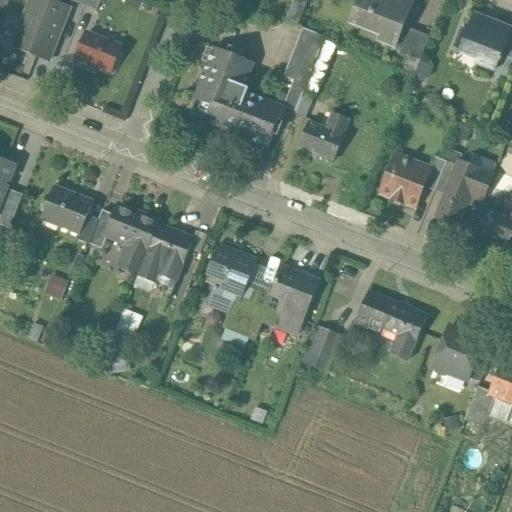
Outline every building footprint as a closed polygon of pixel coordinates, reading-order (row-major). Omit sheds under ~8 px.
[(0,0),(0,7),(5,9),(8,0),(0,0)] [(70,7),(51,0),(31,0),(23,20),(34,25),(23,51),(48,61),(70,7)] [(100,0),(85,0),(84,5),(96,10),(100,0)] [(365,0),(361,12),(367,14),(366,18),(369,19),(368,23),(382,29),(378,41),(396,48),(413,0),(365,0)] [(511,30),(475,16),(463,44),(482,52),(477,63),(495,70),(502,53),(511,30)] [(325,37),(303,28),(284,77),(294,81),(306,85),(325,37)] [(430,36),(410,29),(401,54),(420,62),(430,36)] [(511,30),(502,53),(511,56),(511,30)] [(122,46),(86,32),(76,59),(112,72),(122,46)] [(255,63),(214,47),(194,100),(205,104),(208,111),(203,122),(268,147),(284,107),(283,107),(244,91),(255,63)] [(294,81),(283,107),(284,107),(296,112),(306,85),(294,81)] [(327,129),(309,122),(300,147),(335,161),(345,137),(343,136),(350,120),(333,114),(327,129)] [(498,164),(473,154),(468,166),(493,176),(498,164)] [(430,169),(396,155),(381,194),(416,208),(424,187),(431,169),(430,169)] [(447,162),(435,157),(430,169),(431,169),(424,187),(435,191),(435,190),(447,162)] [(16,164),(0,158),(0,221),(16,227),(29,196),(16,191),(26,168),(16,164)] [(447,162),(435,190),(446,195),(457,166),(447,162)] [(468,166),(459,162),(457,166),(446,195),(437,217),(458,225),(470,194),(483,199),(493,176),(468,166)] [(93,201),(59,187),(47,217),(60,222),(58,227),(79,235),(80,236),(88,215),(93,201)] [(511,218),(479,205),(469,230),(511,246),(511,218)] [(148,218),(118,206),(114,215),(106,235),(108,236),(126,243),(127,247),(119,268),(137,276),(150,246),(140,242),(139,239),(148,218)] [(99,220),(90,244),(102,249),(108,236),(106,235),(114,215),(103,211),(99,220)] [(99,220),(88,215),(80,236),(79,235),(77,239),(90,244),(99,220)] [(160,222),(148,218),(139,239),(140,242),(150,246),(158,226),(160,222)] [(137,276),(137,277),(155,284),(153,289),(170,296),(193,240),(158,226),(150,246),(137,276)] [(258,262),(222,249),(212,275),(221,278),(212,305),(234,313),(228,329),(256,339),(263,319),(273,323),(283,297),(273,293),(281,273),(257,264),(258,262)] [(300,273),(284,267),(281,273),(273,293),(283,297),(273,323),(300,334),(312,303),(291,295),(300,273)] [(320,281),(300,273),(291,295),(312,303),(320,281)] [(53,275),(47,291),(62,297),(68,281),(53,275)] [(426,318),(370,295),(358,323),(381,333),(383,328),(416,342),(426,318)] [(338,335),(318,326),(303,362),(324,370),(338,335)] [(483,340),(450,327),(434,367),(436,368),(438,372),(444,375),(449,373),(468,380),(469,378),(480,348),(483,340)] [(480,348),(469,378),(480,383),(492,353),(480,348)] [(511,365),(502,361),(490,391),(488,395),(495,398),(511,404),(511,365)] [(479,387),(466,420),(483,427),(495,398),(488,395),(490,391),(479,387)]
